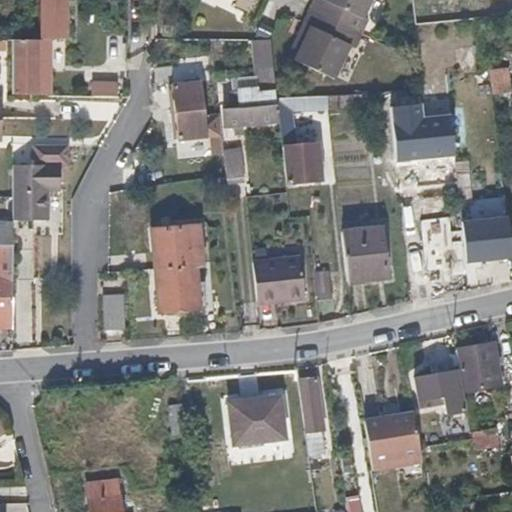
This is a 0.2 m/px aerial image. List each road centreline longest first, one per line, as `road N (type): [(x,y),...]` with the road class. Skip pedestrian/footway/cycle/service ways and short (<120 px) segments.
road 1 (residential): [(83,369),(424,336),(511,310)]
road 2 (residential): [(147,100),(82,198),(83,369)]
road 3 (residential): [(13,376),(42,511)]
